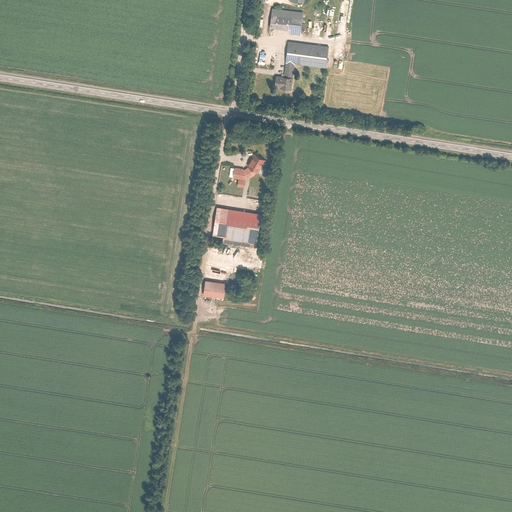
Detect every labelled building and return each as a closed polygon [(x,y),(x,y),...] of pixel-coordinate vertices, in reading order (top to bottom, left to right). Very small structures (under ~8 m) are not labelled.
[(302,10),(271,6),(269,25),(289,27),(289,30),(300,31),(302,10)] [(334,12),(328,11),(324,36),(331,37),(334,12)] [(327,46),(288,41),(284,73),(275,72),(274,82),(279,83),(278,87),(290,89),(294,61),(324,65),(327,46)] [(243,168),(234,166),(232,177),(238,177),(237,185),(243,187),(244,179),(250,177),(253,174),(255,171),(257,172),(265,159),(254,152),(247,164),(248,165),(247,166),(244,168),(243,168)] [(261,212),(217,205),(212,239),(255,246),(261,212)] [(205,279),(203,295),(224,298),(226,282),(205,279)]
